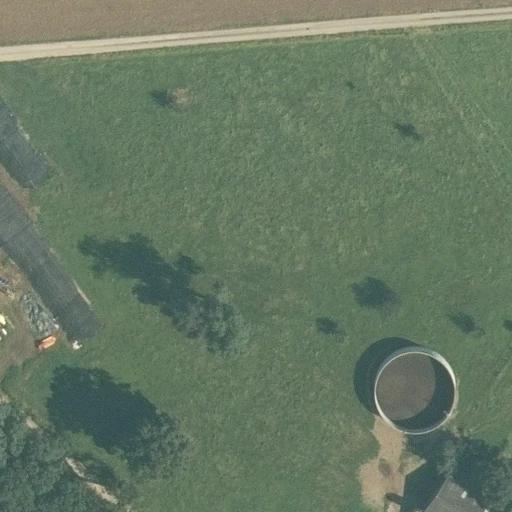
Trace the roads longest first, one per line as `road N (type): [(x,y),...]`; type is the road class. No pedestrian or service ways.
road 1 (track): [(511,14),(0,56)]
road 2 (track): [(122,511),(0,410)]
